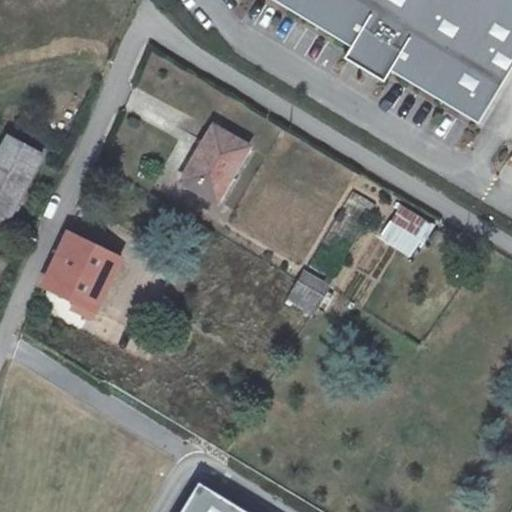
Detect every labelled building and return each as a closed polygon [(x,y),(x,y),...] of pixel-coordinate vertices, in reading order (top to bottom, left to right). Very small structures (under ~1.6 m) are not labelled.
[(511,0),(283,0),(477,116),(511,57),(511,0)] [(214,127),(182,181),(214,201),(228,178),(230,179),(249,147),(214,127)] [(9,135),(0,152),(0,220),(7,224),(43,153),(9,135)] [(401,203),(377,236),(410,260),(434,228),(401,203)] [(68,233),(44,286),(75,301),(71,309),(91,319),(120,259),(68,233)] [(317,304),(328,286),(304,272),(294,291),(317,304)] [(317,304),(294,291),(290,299),(312,312),(317,304)] [(181,511),(242,511),(198,485),(181,511)]
